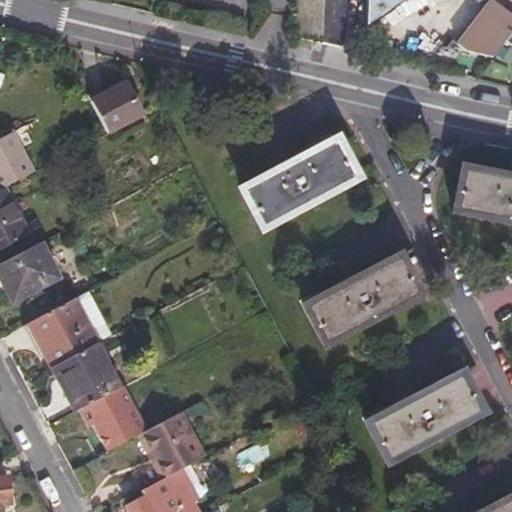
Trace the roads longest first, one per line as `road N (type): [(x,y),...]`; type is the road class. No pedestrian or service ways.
road 1 (residential): [(511,122),(0,4)]
road 2 (residential): [(0,377),(72,511)]
